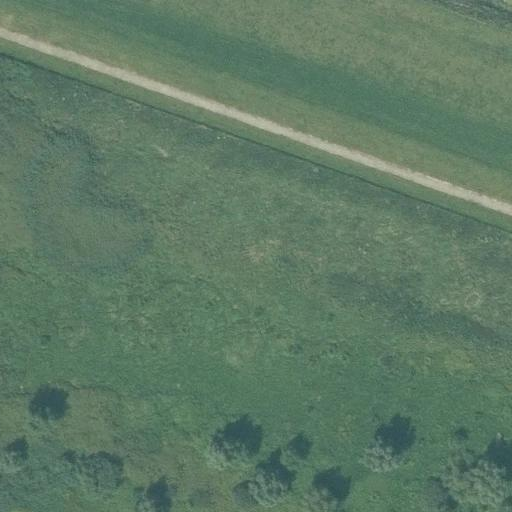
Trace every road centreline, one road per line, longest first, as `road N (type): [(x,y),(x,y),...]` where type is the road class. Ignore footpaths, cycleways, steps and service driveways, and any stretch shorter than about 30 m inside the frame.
road 1 (track): [(0,46),(511,224)]
road 2 (track): [(511,169),(25,0)]
road 3 (track): [(511,100),(217,0)]
road 4 (track): [(511,45),(381,0)]
